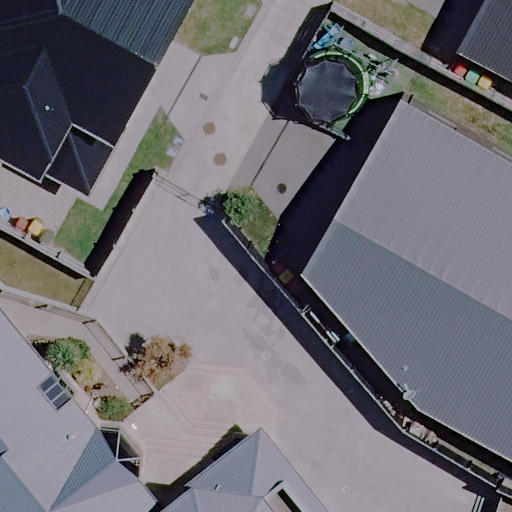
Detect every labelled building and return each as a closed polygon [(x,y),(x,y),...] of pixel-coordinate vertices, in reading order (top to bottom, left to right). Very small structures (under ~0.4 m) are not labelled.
[(180,28),(127,0),(0,0),(0,113),(103,170),(180,28)] [(127,0),(180,28),(195,0),(127,0)] [(511,0),(492,0),(477,28),(511,46),(511,0)] [(511,132),(422,83),(331,248),(439,384),(511,426),(511,132)] [(339,511),(262,415),(183,479),(21,279),(0,275),(0,511),(339,511)]
